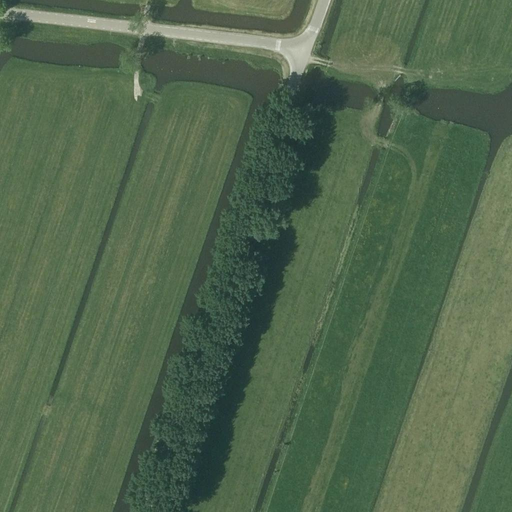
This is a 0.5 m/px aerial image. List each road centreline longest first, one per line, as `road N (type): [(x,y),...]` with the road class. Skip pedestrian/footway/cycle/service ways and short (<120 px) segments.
road 1 (unclassified): [(145,511),(304,47)]
road 2 (unclassified): [(304,47),(0,10)]
